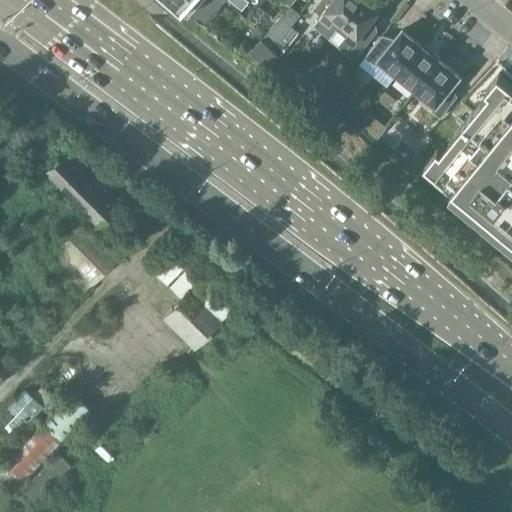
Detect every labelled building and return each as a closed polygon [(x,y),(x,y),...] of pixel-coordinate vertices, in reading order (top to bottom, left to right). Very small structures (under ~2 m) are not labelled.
[(173,0),(189,14),(201,0),(173,0)] [(250,0),(232,0),(244,9),(251,1),(250,0)] [(332,0),(323,13),(339,26),(360,0),(332,0)] [(364,0),(360,0),(339,26),(356,39),(379,11),(364,0)] [(274,47),(300,14),(290,6),(286,11),(265,37),(274,47)] [(310,21),(300,14),(274,47),(280,53),(297,32),(300,34),(310,21)] [(399,75),(422,46),(403,30),(391,45),(381,38),(365,58),(375,65),(380,59),(399,75)] [(252,51),(268,66),(267,67),(267,68),(279,56),(274,51),(262,39),(250,51),(251,52),(252,51)] [(417,90),(441,61),(439,59),(440,57),(432,51),(430,52),(422,46),(399,75),(417,90)] [(432,110),(432,111),(440,118),(456,98),(448,91),(460,76),(441,61),(417,90),(436,105),(432,110)] [(438,147),(426,162),(453,185),(456,181),(511,227),(511,83),(499,73),(486,89),(490,92),(442,150),(438,147)] [(395,99),(385,91),(379,99),(388,107),(395,99)] [(18,146),(2,162),(12,172),(28,157),(18,146)] [(63,157),(45,175),(73,202),(84,213),(99,227),(116,209),(101,194),(107,188),(105,185),(97,178),(91,184),(80,173),(87,166),(75,154),(68,161),(63,157)] [(48,259),(83,294),(115,262),(80,227),(48,259)] [(163,318),(194,350),(221,324),(189,292),(163,318)] [(0,359),(9,368),(38,338),(2,304),(0,307),(0,359)] [(26,390),(0,417),(0,432),(7,438),(31,412),(36,416),(45,406),(26,390)] [(104,437),(95,448),(108,460),(118,450),(104,437)] [(56,453),(17,492),(29,505),(69,465),(56,453)]
